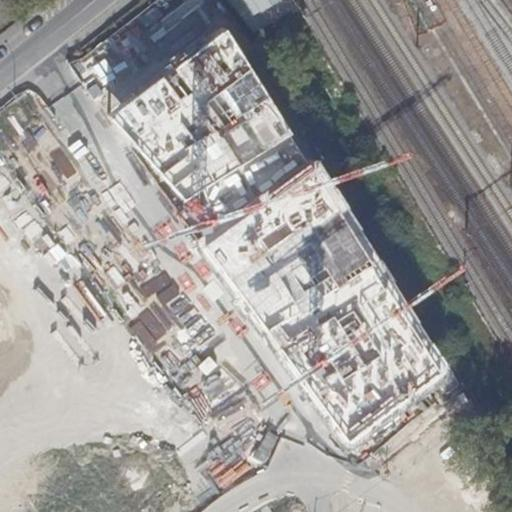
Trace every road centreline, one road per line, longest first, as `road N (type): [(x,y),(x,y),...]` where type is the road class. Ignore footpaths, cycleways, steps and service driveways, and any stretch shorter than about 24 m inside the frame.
road 1 (residential): [(410,511),(374,488),(315,475),(266,481),(219,511)]
road 2 (unknown): [(45,345),(89,405),(0,482)]
road 3 (residential): [(0,75),(95,0)]
